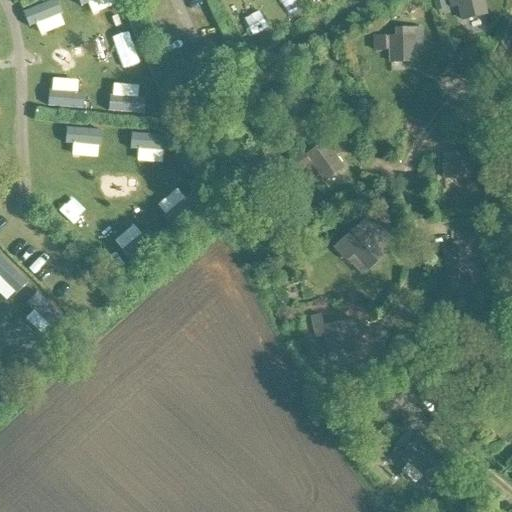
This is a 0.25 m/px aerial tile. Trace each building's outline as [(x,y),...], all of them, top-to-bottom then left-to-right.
[(63,0),(55,0),(29,9),(35,25),(42,22),(46,33),(72,24),(63,0)] [(97,12),(123,5),(122,0),(84,0),(86,5),(94,3),(97,12)] [(432,0),(435,13),(445,10),(442,0),(432,0)] [(448,0),(451,8),(458,6),(462,21),(486,16),(481,0),(448,0)] [(422,53),(421,30),(413,30),(414,37),(379,38),(379,52),(389,51),(390,64),(414,63),(414,53),(422,53)] [(56,106),(90,106),(90,94),(83,94),(83,77),(56,77),(56,106)] [(116,111),(151,111),(151,99),(143,99),(143,83),(117,82),(116,111)] [(0,122),(8,108),(0,103),(0,122)] [(69,126),(69,143),(79,143),(79,155),(107,156),(108,127),(69,126)] [(137,131),(137,149),(144,149),(143,161),(171,162),(172,133),(137,131)] [(323,183),(342,169),(334,157),(340,153),(331,139),(305,157),(309,164),(303,168),(315,185),(321,181),(323,183)] [(443,180),(467,179),(467,163),(475,162),(474,147),(467,147),(467,154),(442,155),(443,180)] [(179,221),(198,205),(182,187),(163,203),(179,221)] [(342,218),(351,228),(363,218),(354,207),(342,218)] [(334,250),(347,264),(354,257),(367,272),(385,255),(376,245),(384,239),(366,220),(334,250)] [(130,250),(150,233),(140,222),(120,239),(130,250)] [(152,235),(131,249),(139,261),(160,246),(152,235)] [(469,264),(468,250),(444,252),(446,277),(470,275),(471,289),(482,288),(481,264),(469,264)] [(7,254),(0,261),(0,271),(2,273),(0,275),(0,286),(15,300),(34,279),(7,254)] [(32,301),(39,309),(31,316),(50,335),(70,316),(44,290),(32,301)] [(320,316),(311,317),(315,340),(324,338),(327,353),(351,348),(349,338),(357,337),(354,321),(322,328),(320,316)] [(450,467),(429,449),(431,446),(418,435),(400,457),(393,452),(389,457),(403,468),(407,463),(434,486),(450,467)] [(367,444),(357,457),(370,467),(380,454),(367,444)]
